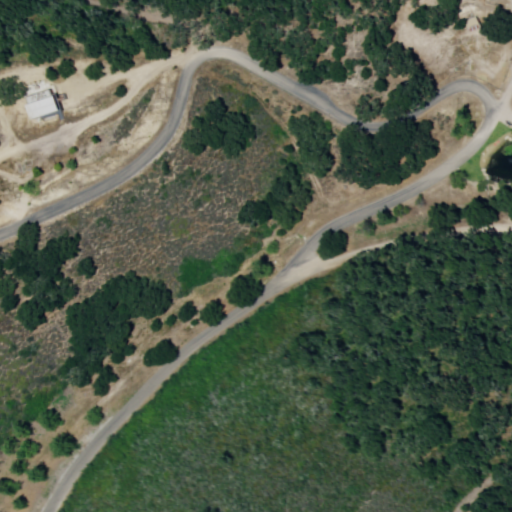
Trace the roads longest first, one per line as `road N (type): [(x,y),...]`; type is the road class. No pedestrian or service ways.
road 1 (residential): [(314,267),(279,283),(161,377),(89,452),(51,511)]
road 2 (residential): [(511,227),(374,246),(314,267)]
